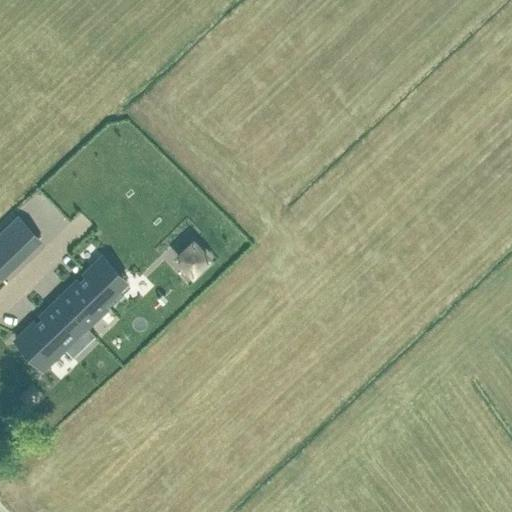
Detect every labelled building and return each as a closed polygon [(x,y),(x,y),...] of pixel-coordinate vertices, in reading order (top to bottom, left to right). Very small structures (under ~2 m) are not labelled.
[(38,239),(18,217),(0,233),(0,236),(19,257),(38,239)] [(39,234),(56,247),(69,230),(52,217),(39,234)] [(19,257),(0,236),(0,275),(19,257)] [(207,259),(191,243),(176,258),(191,274),(207,259)] [(77,279),(58,297),(86,325),(120,292),(113,285),(122,277),(102,255),(82,274),(85,277),(80,282),(77,279)] [(34,320),(15,339),(43,367),(63,348),(86,325),(58,297),(39,315),(42,318),(37,323),(34,320)] [(116,379),(140,351),(126,339),(102,367),(116,379)]
